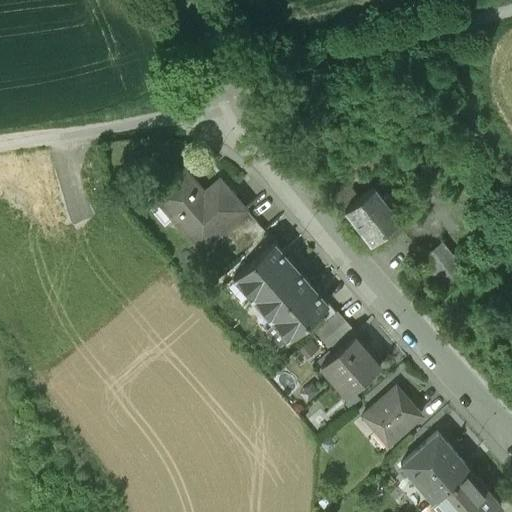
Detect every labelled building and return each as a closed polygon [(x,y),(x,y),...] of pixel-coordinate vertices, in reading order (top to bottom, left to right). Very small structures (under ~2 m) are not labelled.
[(370,141),(322,178),(345,207),(358,197),(347,184),(383,157),(370,141)] [(219,178),(204,191),(184,168),(154,194),(155,195),(161,190),(179,211),(174,216),(200,247),(218,231),(245,208),(219,178)] [(358,197),(345,207),(371,241),(399,219),(389,207),(395,202),(388,193),(382,197),(373,186),(358,197)] [(245,208),(218,231),(238,254),(242,251),(265,230),(245,208)] [(82,298),(36,213),(0,232),(0,240),(42,319),(82,298)] [(265,230),(242,251),(250,260),(273,240),(265,230)] [(250,260),(233,275),(234,277),(237,273),(254,292),(250,295),(251,296),(291,261),(273,240),(250,260)] [(442,241),(422,256),(443,282),(462,267),(442,241)] [(291,261),(251,296),(252,297),(255,294),(272,313),(268,316),(269,317),(309,281),(291,261)] [(328,302),(309,281),(269,317),(273,314),(289,333),(286,336),(287,337),(304,323),(328,302)] [(328,302),(304,323),(312,332),(313,331),(335,311),(328,302)] [(335,311),(313,331),(331,352),(353,333),(354,334),(356,332),(337,310),(335,311)] [(354,334),(353,333),(331,352),(320,362),(346,392),(379,364),(354,334)] [(396,383),(375,401),(374,400),(361,411),(375,428),(379,425),(390,437),(386,440),(387,441),(421,412),(396,383)] [(469,467),(437,429),(401,461),(416,479),(421,474),(437,493),(438,493),(469,467)] [(469,467),(438,493),(437,493),(429,500),(439,511),(488,511),(500,502),(469,467)]
